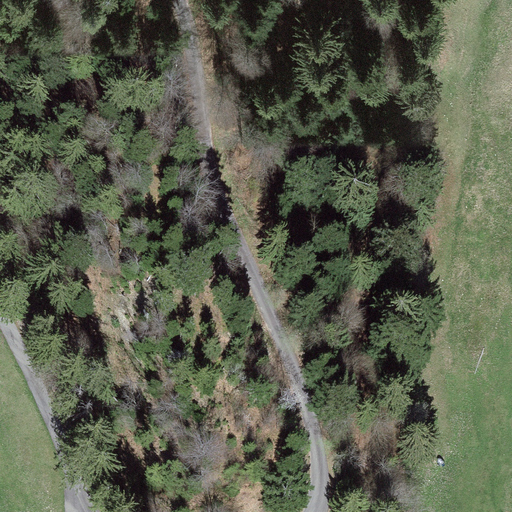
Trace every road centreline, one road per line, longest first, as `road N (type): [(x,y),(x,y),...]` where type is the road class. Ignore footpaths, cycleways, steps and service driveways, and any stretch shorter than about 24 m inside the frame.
road 1 (track): [(316,511),(317,439),(206,164),(176,0)]
road 2 (track): [(0,300),(68,458),(73,501),(84,511)]
